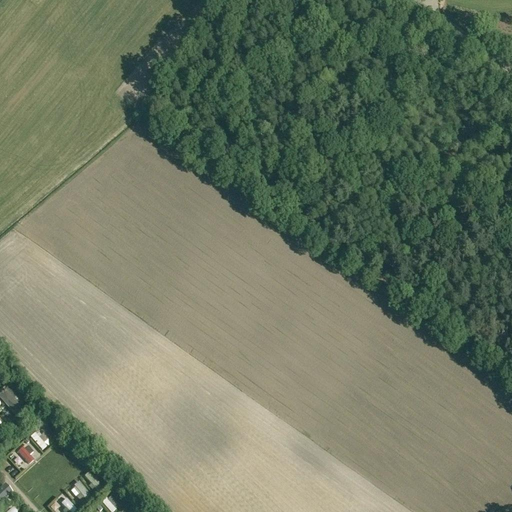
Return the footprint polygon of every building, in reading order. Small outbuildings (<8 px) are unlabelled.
[(21,408),(23,406),(21,405),(24,402),(13,391),(8,396),(4,392),(0,395),(0,399),(18,420),(25,413),(21,408)] [(37,432),(31,436),(44,451),(49,447),(37,432)] [(37,462),(32,455),(31,455),(25,447),(20,451),(31,466),(37,462)] [(94,475),(89,480),(99,490),(103,486),(94,475)] [(75,491),(72,494),(83,506),(94,495),(80,480),(72,488),(75,491)] [(0,487),(0,502),(11,492),(4,484),(0,487)] [(108,496),(103,500),(111,511),(116,511),(119,510),(108,496)] [(62,503),(70,511),(75,511),(78,509),(68,498),(62,503)]
